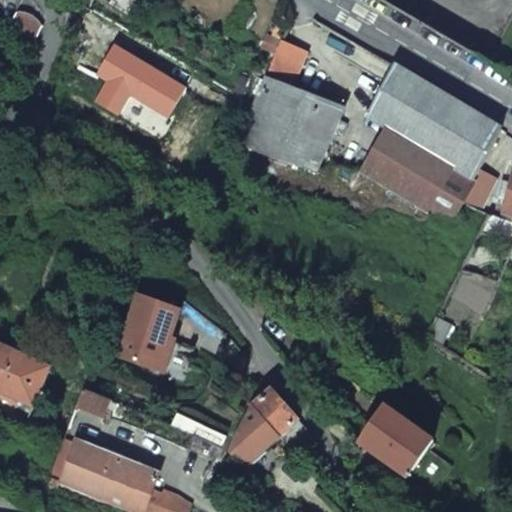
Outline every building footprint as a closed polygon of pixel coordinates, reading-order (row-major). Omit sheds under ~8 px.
[(283,43),(267,79),(284,86),(301,52),(283,43)] [(114,50),(98,76),(110,84),(97,104),(116,116),(129,98),(166,120),(183,91),(114,50)] [(501,131),(395,67),(365,116),(377,123),(351,167),(449,227),(463,202),(479,173),(501,131)] [(267,79),(251,113),(250,113),(248,120),(247,131),(248,132),(248,134),(249,138),(252,143),(257,147),(286,160),(314,173),(343,108),(284,86),(267,79)] [(494,181),(479,173),(463,202),(478,211),(494,181)] [(497,197),(507,200),(510,191),(511,184),(501,182),(497,197)] [(511,182),(510,191),(503,215),(511,218),(511,182)] [(13,187),(2,184),(0,192),(0,200),(9,203),(13,187)] [(190,204),(174,218),(187,231),(202,217),(190,204)] [(139,298),(117,358),(159,374),(181,313),(139,298)] [(99,300),(90,325),(103,330),(112,305),(99,300)] [(50,367),(0,345),(0,392),(20,401),(33,407),(50,367)] [(77,407),(104,418),(111,402),(84,391),(77,407)] [(272,391),(253,411),(281,439),(300,419),(272,391)] [(0,392),(0,397),(17,406),(20,401),(0,392)] [(387,408),(360,445),(408,478),(434,442),(387,408)] [(253,411),(246,422),(231,445),(252,467),(281,439),(253,411)] [(65,439),(50,475),(62,479),(64,475),(77,443),(65,439)] [(119,460),(77,443),(64,475),(62,479),(62,481),(104,497),(106,492),(119,460)] [(158,476),(119,460),(106,492),(145,507),(154,487),(158,476)] [(155,511),(163,490),(154,487),(145,507),(155,511)] [(155,511),(154,511),(189,511),(191,506),(176,496),(163,490),(155,511)]
